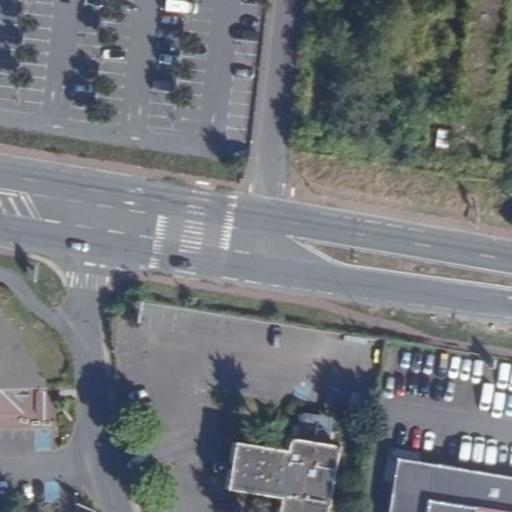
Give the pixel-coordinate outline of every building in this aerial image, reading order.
[(0,304),(0,331),(28,378),(21,388),(50,391),(0,304)] [(0,413),(20,413),(21,388),(28,378),(0,331),(0,413)] [(292,407),(287,435),(338,444),(342,416),(292,407)] [(338,444),(287,435),(285,448),(233,439),(226,486),(279,495),(276,511),(324,511),(333,458),(335,459),(338,444)] [(396,458),(393,477),(417,461),(396,458)] [(511,511),(511,475),(417,461),(393,477),(387,511),(511,511)]
